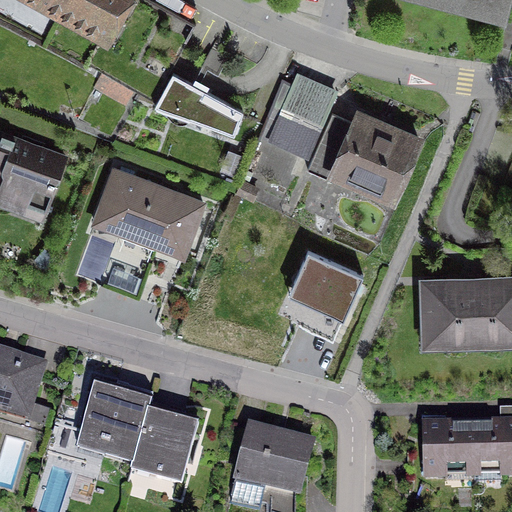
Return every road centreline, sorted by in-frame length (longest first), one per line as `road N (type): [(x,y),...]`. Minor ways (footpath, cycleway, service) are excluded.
road 1 (residential): [(0,313),(339,404),(354,432),(350,511)]
road 2 (residential): [(219,0),(351,57),(511,86)]
